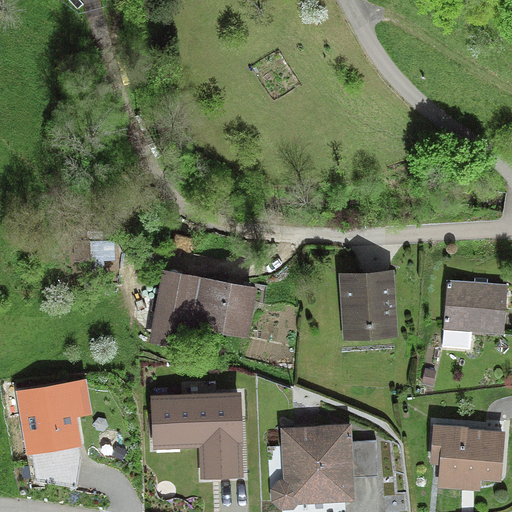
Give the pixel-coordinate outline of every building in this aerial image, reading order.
[(390,327),(387,275),(342,278),(345,330),(390,327)] [(242,330),(248,291),(165,276),(153,340),(179,345),(183,325),(201,328),(202,323),(242,330)] [(442,329),(501,334),(505,288),(445,283),(442,329)] [(85,381),(17,392),(28,453),(80,444),(75,416),(90,413),(85,381)] [(239,395),(153,397),(155,447),(201,446),(202,477),(242,476),(239,395)] [(497,477),(501,437),(464,434),(465,431),(432,428),(430,455),(440,456),(438,484),(477,486),(477,475),(497,477)] [(339,472),(376,470),(374,441),(346,443),(345,429),(283,432),(286,485),(279,485),(273,492),(274,500),(280,506),(289,506),(293,501),(343,498),(342,479),(339,480),(339,472)]
